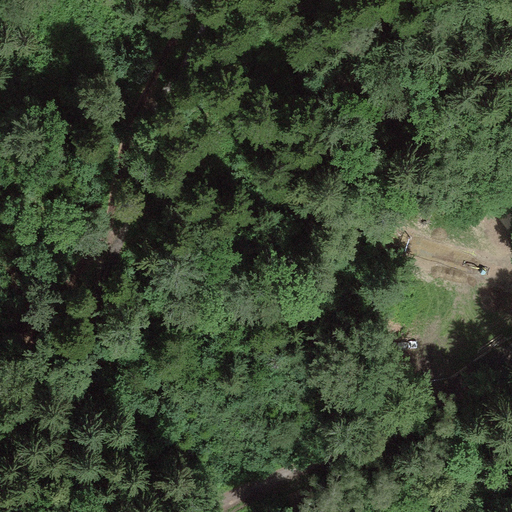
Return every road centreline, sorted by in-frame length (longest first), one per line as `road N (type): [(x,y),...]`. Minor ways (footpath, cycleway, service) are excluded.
road 1 (track): [(211,0),(120,256),(73,420),(57,511)]
road 2 (track): [(146,511),(326,437),(511,317)]
